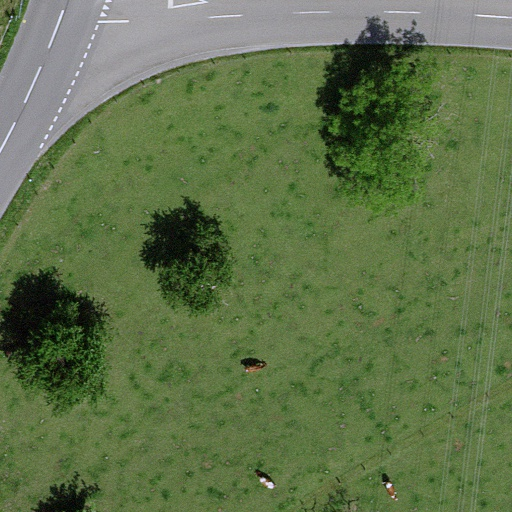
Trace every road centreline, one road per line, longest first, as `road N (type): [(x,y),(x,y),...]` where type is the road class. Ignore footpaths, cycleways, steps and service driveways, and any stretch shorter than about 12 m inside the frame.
road 1 (tertiary): [(58,21),(331,11),(511,17)]
road 2 (secondary): [(0,149),(58,21)]
